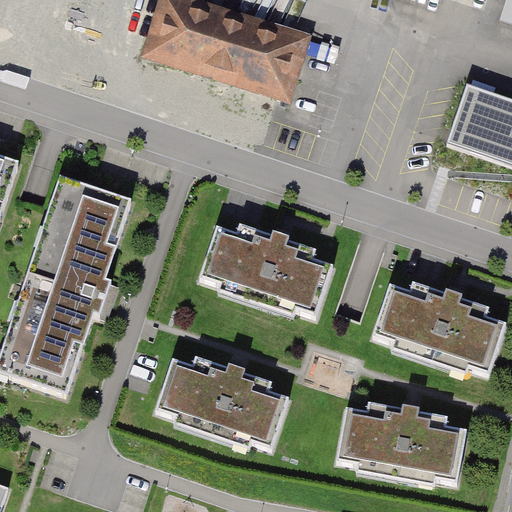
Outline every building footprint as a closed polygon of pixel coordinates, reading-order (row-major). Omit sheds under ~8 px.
[(311,43),(177,0),(155,0),(136,60),(290,109),(311,43)] [(511,0),(508,0),(500,24),(511,27),(511,0)] [(511,102),(470,89),(451,149),(511,168),(511,102)] [(0,143),(0,214),(23,151),(0,143)] [(141,198),(70,173),(4,359),(76,384),(141,198)] [(220,233),(204,283),(320,320),(336,271),(220,233)] [(510,331),(391,294),(376,342),(495,379),(510,331)] [(174,367),(158,416),(272,454),(288,405),(174,367)] [(470,436),(347,417),(339,466),(462,485),(470,436)] [(0,511),(7,511),(15,490),(0,485),(0,511)]
